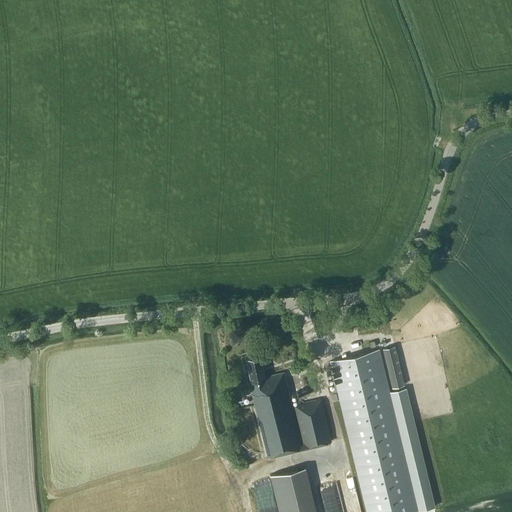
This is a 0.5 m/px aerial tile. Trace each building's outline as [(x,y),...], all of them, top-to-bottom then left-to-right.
[(383,348),(392,387),(404,384),(395,345),(383,348)] [(330,360),(366,511),(409,511),(418,510),(379,349),(330,360)] [(266,456),(331,440),(321,399),(292,406),(284,372),(265,376),(260,353),(244,357),(252,393),(251,393),(253,403),(252,404),(266,456)] [(231,392),(233,399),(243,396),(241,389),(231,392)] [(312,511),(304,465),(269,472),(275,504),(281,503),(282,511),(286,511),(296,510),(296,511),(312,511)] [(341,498),(357,496),(353,475),(338,478),(341,498)]
